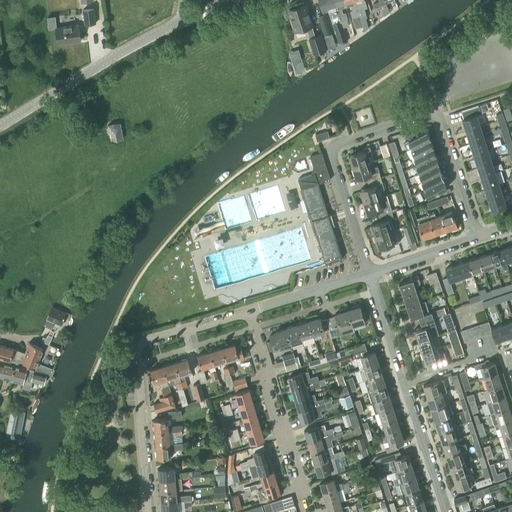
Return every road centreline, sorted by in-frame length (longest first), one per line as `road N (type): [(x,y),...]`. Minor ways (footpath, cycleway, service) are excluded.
road 1 (residential): [(366,271),(333,145),(426,114),(439,120),(475,235)]
road 2 (residential): [(148,511),(137,344),(246,313)]
road 3 (tertiary): [(0,126),(220,0)]
road 4 (residential): [(307,511),(246,313)]
road 5 (residential): [(444,511),(402,382)]
road 6 (residential): [(246,313),(366,271)]
